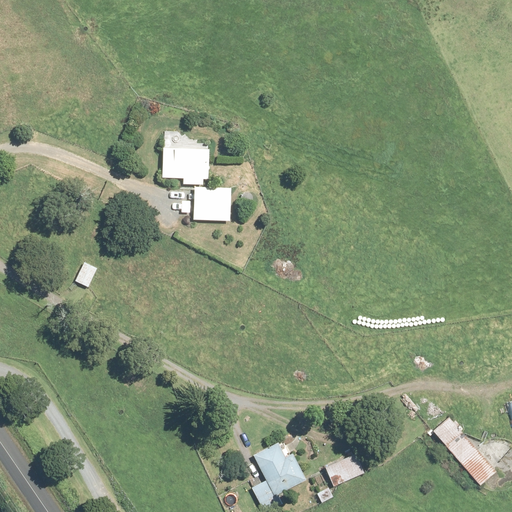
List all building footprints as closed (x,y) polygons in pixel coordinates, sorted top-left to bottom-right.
[(183,184),(204,186),(204,181),(208,181),(210,151),(165,148),(163,177),(184,179),(183,184)] [(232,189),(195,188),(194,220),(231,222),(232,189)] [(98,269),(85,263),(76,282),(88,288),(98,269)] [(495,473),(449,420),(434,432),(480,486),(495,473)] [(305,480),(284,440),(254,456),(267,480),(252,488),(263,509),(280,500),(277,495),(305,480)] [(356,453),(327,466),(336,487),(365,473),(356,453)] [(335,497),(329,487),(317,494),(322,504),(335,497)]
